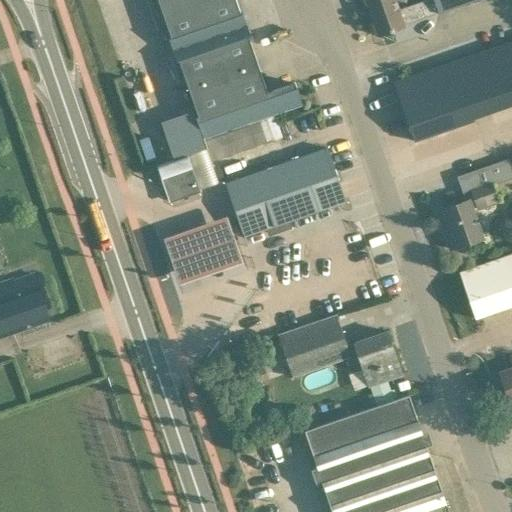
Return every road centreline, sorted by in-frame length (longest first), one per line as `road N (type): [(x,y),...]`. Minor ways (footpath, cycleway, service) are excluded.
road 1 (residential): [(492,511),(318,0)]
road 2 (primary): [(201,511),(34,20)]
road 3 (unknown): [(342,70),(511,3)]
road 4 (unknown): [(390,212),(265,255)]
road 5 (unknown): [(130,0),(170,117)]
